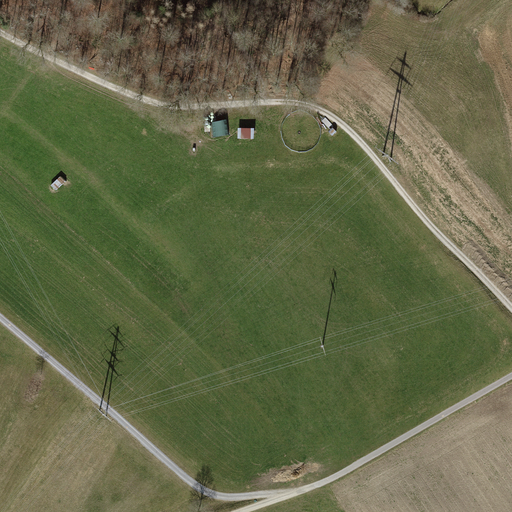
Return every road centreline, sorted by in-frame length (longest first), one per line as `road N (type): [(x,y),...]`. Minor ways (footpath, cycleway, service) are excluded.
road 1 (track): [(0,31),(150,102),(302,104),(324,112),(511,307)]
road 2 (track): [(0,316),(205,492),(295,492)]
road 3 (track): [(511,376),(331,478),(239,511)]
